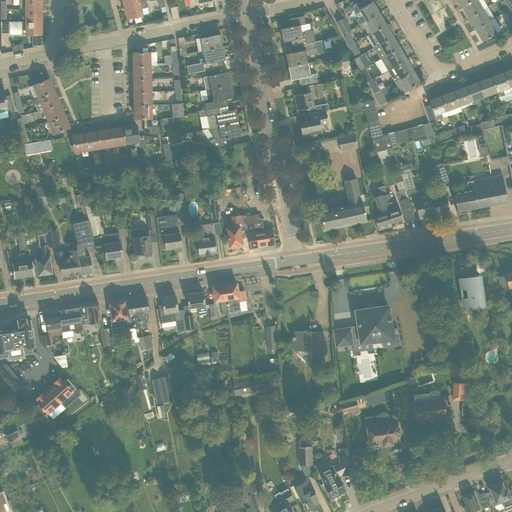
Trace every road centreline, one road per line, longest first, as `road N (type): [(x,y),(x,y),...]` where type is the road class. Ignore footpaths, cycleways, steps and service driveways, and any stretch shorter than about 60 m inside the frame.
road 1 (tertiary): [(0,305),(296,260)]
road 2 (residential): [(296,260),(246,15)]
road 3 (tertiary): [(296,260),(511,231)]
road 4 (residential): [(393,0),(437,72),(511,49)]
road 5 (residential): [(375,511),(511,460)]
road 6 (residential): [(105,43),(246,15)]
